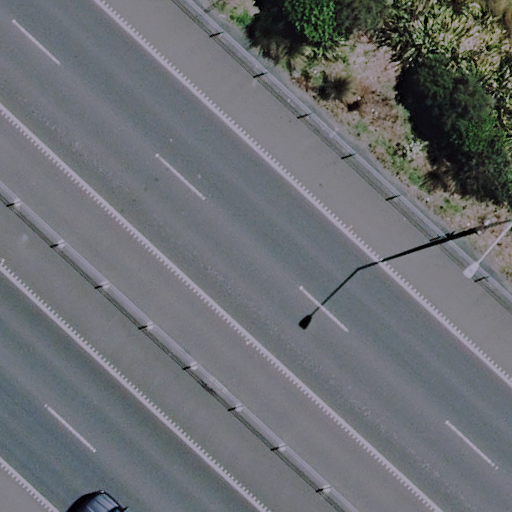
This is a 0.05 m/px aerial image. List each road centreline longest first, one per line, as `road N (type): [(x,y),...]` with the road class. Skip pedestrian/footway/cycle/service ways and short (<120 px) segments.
road 1 (motorway): [(0,34),(511,493)]
road 2 (motorway): [(155,511),(0,371)]
